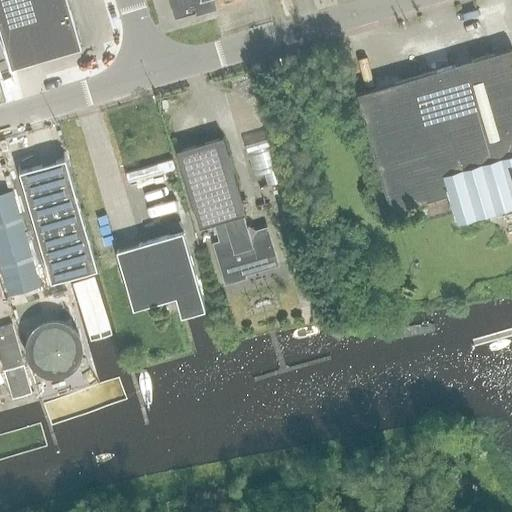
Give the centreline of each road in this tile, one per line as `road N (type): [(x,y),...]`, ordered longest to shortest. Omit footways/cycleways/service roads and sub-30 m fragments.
road 1 (unclassified): [(152,74),(406,0)]
road 2 (unclassified): [(0,119),(152,74)]
